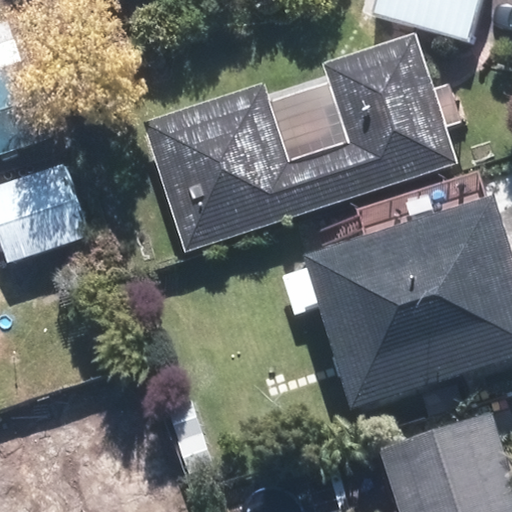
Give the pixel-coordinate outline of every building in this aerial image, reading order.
[(395,0),(395,2),(480,24),(486,0),(395,0)] [(161,113),(207,256),(317,221),(324,242),(383,223),(377,202),(478,170),(432,27),(161,113)] [(0,72),(0,160),(60,141),(35,62),(0,72)] [(8,177),(30,261),(112,239),(89,155),(8,177)] [(511,355),(511,203),(343,263),(391,398),(468,371),(477,399),(510,387),(500,360),(511,355)] [(511,511),(511,415),(421,443),(439,511),(511,511)] [(160,450),(91,445),(113,511),(181,511),(196,507),(179,462),(160,450)] [(44,511),(0,475),(0,511),(44,511)]
